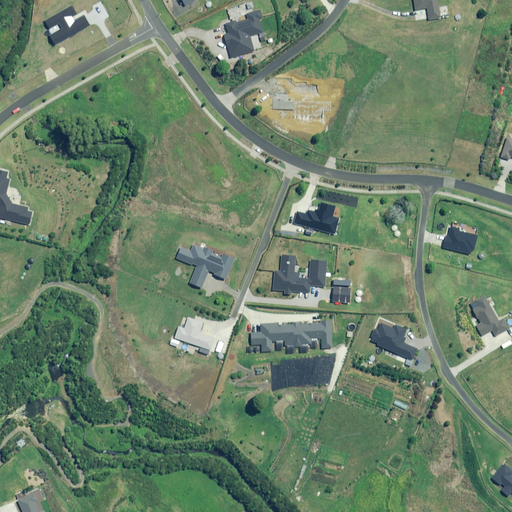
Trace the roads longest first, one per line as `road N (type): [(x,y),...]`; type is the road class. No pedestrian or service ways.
road 1 (residential): [(428,180),(418,275),(427,323),(461,393),(511,441)]
road 2 (residential): [(428,180),(319,171),(250,136),(218,105)]
road 3 (residential): [(156,25),(0,118)]
road 4 (residential): [(218,105),(325,26),(344,0)]
